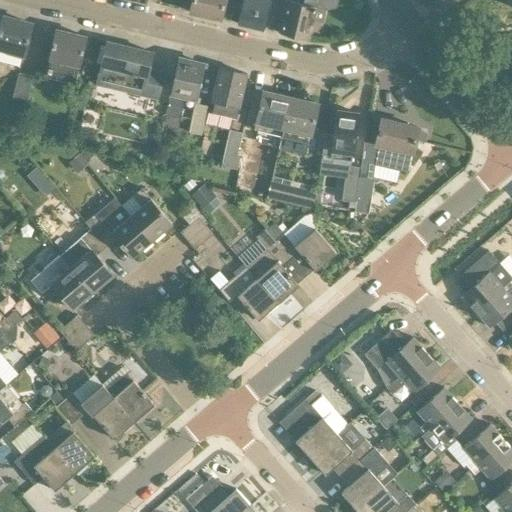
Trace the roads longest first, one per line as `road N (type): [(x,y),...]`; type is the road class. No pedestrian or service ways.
road 1 (residential): [(31,0),(250,57),(338,61),(405,33)]
road 2 (residential): [(191,435),(117,334),(117,302),(170,253)]
road 3 (residential): [(214,417),(384,269)]
road 4 (residential): [(511,415),(384,269)]
road 5 (residential): [(384,269),(510,157)]
road 6 (residential): [(510,157),(405,33)]
road 7 (residential): [(299,511),(214,417)]
